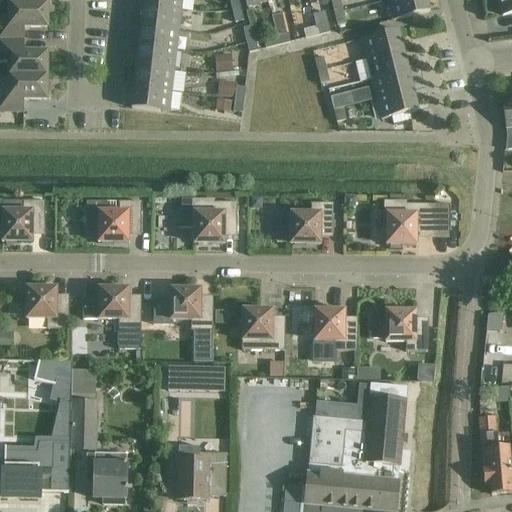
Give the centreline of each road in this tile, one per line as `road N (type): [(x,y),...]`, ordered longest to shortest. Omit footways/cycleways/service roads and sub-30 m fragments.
road 1 (residential): [(469,62),(490,141),(478,239),(458,264),(0,265)]
road 2 (residential): [(78,0),(75,100),(106,99),(112,91),(124,0)]
